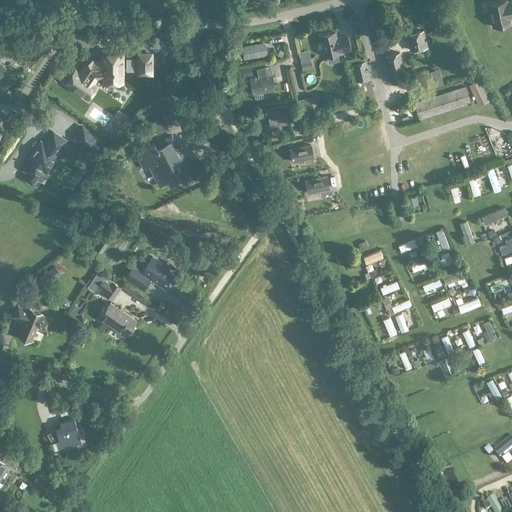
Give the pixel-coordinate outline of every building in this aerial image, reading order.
[(509,16),(511,15),(511,1),(506,3),(506,1),(488,5),(493,26),(510,23),(509,16)] [(382,25),(379,13),(368,16),(371,28),(382,25)] [(407,34),(411,50),(427,46),(423,30),(407,34)] [(335,32),(320,36),(325,56),(328,55),(329,62),(340,60),(338,53),(339,53),(340,52),(350,49),(347,35),(339,37),(337,38),(335,32)] [(263,43),(244,47),(246,56),(265,53),(267,50),(264,48),(266,45),(263,43)] [(305,52),(300,53),(303,69),(309,68),(305,52)] [(384,56),(391,84),(407,80),(400,52),(384,56)] [(123,82),(123,54),(103,54),(103,62),(94,62),(86,66),(80,74),(76,70),(66,83),(88,98),(97,85),(94,83),(97,78),(103,78),(103,82),(107,82),(107,84),(109,86),(117,86),(118,84),(118,82),(123,82)] [(152,54),(139,54),(139,74),(152,74),(152,54)] [(366,60),(352,63),(359,97),(374,94),(366,60)] [(242,69),(243,77),(250,75),(249,68),(242,69)] [(260,77),(251,79),(254,94),(275,89),(272,74),(260,77)] [(479,105),(489,100),(479,80),(469,85),(479,105)] [(420,120),(471,103),(465,86),(414,103),(420,120)] [(320,108),(317,94),(308,96),(312,110),(320,108)] [(266,109),(270,128),(291,124),(290,122),(297,121),(295,110),(287,111),(286,105),(266,109)] [(133,120),(124,114),(110,134),(118,140),(133,120)] [(75,138),(91,149),(99,137),(83,127),(75,138)] [(56,158),(55,156),(66,140),(54,132),(45,144),(41,141),(33,153),(34,154),(24,170),(29,173),(25,179),(33,184),(43,169),(47,172),(56,158)] [(171,185),(186,176),(188,175),(175,151),(180,149),(172,135),(155,144),(155,143),(136,153),(145,168),(150,165),(160,184),(168,180),(171,185)] [(307,158),(308,162),(314,161),(313,157),(314,157),(311,144),(290,149),(293,161),(307,158)] [(498,172),(491,174),(495,197),(502,195),(498,172)] [(327,176),(306,180),(308,193),(322,190),(324,196),(330,195),(328,189),(329,188),(327,176)] [(478,181),(471,183),(477,201),(484,199),(478,181)] [(457,207),(463,206),(459,189),(453,191),(457,207)] [(202,195),(194,199),(197,205),(191,208),(191,209),(192,210),(181,216),(181,215),(180,215),(188,229),(188,228),(199,222),(203,232),(210,229),(213,235),(221,230),(218,225),(220,223),(219,223),(214,214),(215,213),(214,213),(212,210),(213,210),(213,209),(212,210),(207,200),(205,200),(202,195)] [(438,213),(444,211),(438,195),(432,196),(438,213)] [(318,212),(323,224),(337,217),(338,220),(344,218),(342,214),(343,214),(337,202),(318,212)] [(506,212),(483,220),(486,230),(509,221),(506,212)] [(354,251),(359,248),(357,244),(358,244),(352,232),(333,242),(339,254),(352,247),(354,251)] [(447,235),(440,236),(443,247),(449,246),(447,235)] [(97,239),(92,246),(103,253),(109,242),(100,236),(99,236),(97,239)] [(368,246),(366,240),(358,244),(361,249),(368,246)] [(404,257),(423,251),(421,244),(402,250),(404,257)] [(476,257),(491,252),(489,246),(474,251),(476,257)] [(143,291),(147,285),(152,278),(168,289),(172,283),(173,284),(174,284),(177,279),(177,278),(176,277),(176,276),(158,264),(160,261),(153,256),(143,271),(135,266),(130,272),(126,279),(143,291)] [(366,262),(368,268),(386,263),(384,257),(366,262)] [(446,272),(456,268),(452,257),(442,260),(446,272)] [(34,281),(41,290),(61,275),(54,266),(34,281)] [(351,280),(366,272),(364,267),(348,274),(351,280)] [(103,293),(113,300),(122,287),(112,280),(110,284),(103,279),(98,286),(105,291),(103,293)] [(424,289),(426,295),(440,291),(438,285),(424,289)] [(493,290),(496,296),(511,291),(508,285),(493,290)] [(400,286),(383,292),(386,299),(403,293),(400,286)] [(465,301),(459,303),(464,316),(470,314),(465,301)] [(132,326),(136,320),(111,303),(100,318),(126,336),(127,334),(128,335),(129,334),(133,328),(133,327),(132,326)] [(452,303),(435,309),(437,315),(454,310),(452,303)] [(46,330),(51,319),(42,315),(43,314),(30,308),(29,309),(18,305),(14,315),(25,320),(18,335),(31,340),(37,326),(46,330)] [(397,316),(414,311),(413,305),(395,311),(397,316)] [(405,318),(398,321),(405,337),(411,334),(405,318)] [(394,321),(375,328),(377,333),(396,327),(394,321)] [(115,334),(111,340),(122,346),(126,340),(115,334)] [(450,340),(445,342),(452,359),(457,356),(450,340)] [(502,362),(507,360),(501,346),(496,348),(502,362)] [(432,351),(427,353),(431,367),(436,365),(432,351)] [(483,371),(489,368),(482,352),(476,355),(483,371)] [(409,374),(415,372),(408,356),(403,359),(409,374)] [(448,363),(451,372),(458,370),(455,361),(448,363)] [(496,409),(490,411),(497,426),(502,424),(496,409)] [(81,441),(75,418),(60,422),(61,426),(48,434),(53,442),(59,440),(61,446),(81,441)] [(456,425),(450,427),(455,443),(461,441),(456,425)] [(511,436),(494,451),(500,458),(511,447),(511,436)] [(0,479),(9,464),(16,468),(19,463),(6,455),(3,461),(0,459),(0,479)] [(34,483),(44,488),(48,481),(38,475),(34,483)]
